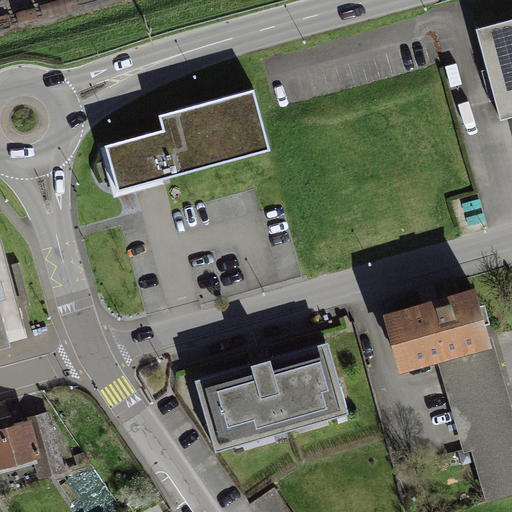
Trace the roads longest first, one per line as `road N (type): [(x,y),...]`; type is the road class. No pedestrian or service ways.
road 1 (residential): [(511,235),(90,355)]
road 2 (primary): [(62,102),(198,48),(371,0)]
road 3 (residential): [(90,355),(37,160)]
road 4 (residential): [(197,511),(90,355)]
